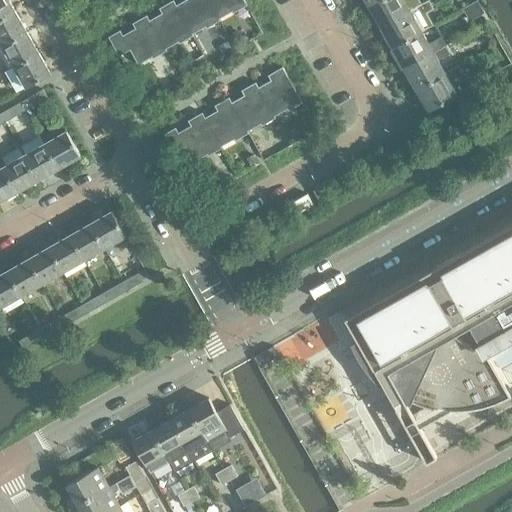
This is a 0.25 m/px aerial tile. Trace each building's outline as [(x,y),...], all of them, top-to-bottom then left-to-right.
[(0,0),(0,17),(14,10),(8,0),(0,0)] [(149,20),(163,45),(165,49),(178,41),(176,38),(190,30),(176,4),(173,0),(172,0),(163,5),(166,10),(149,20)] [(184,0),(176,4),(190,30),(192,33),(205,26),(203,23),(217,15),(208,0),(184,0)] [(208,0),(217,15),(219,18),(231,11),(230,8),(243,0),(208,0)] [(378,0),(369,6),(380,26),(381,26),(422,3),(420,0),(378,0)] [(381,26),(384,32),(392,47),(422,31),(432,25),(425,12),(433,8),(428,0),(427,0),(422,3),(381,26)] [(477,0),(475,0),(462,8),(470,21),(484,12),(477,0)] [(26,31),(14,10),(0,17),(0,41),(1,44),(26,31)] [(163,45),(149,20),(146,15),(136,20),(139,25),(123,35),(120,30),(108,36),(119,55),(130,49),(138,64),(151,56),(149,53),(163,45)] [(38,51),(26,31),(1,44),(13,65),(38,51)] [(392,47),(404,67),(404,68),(446,44),(441,36),(429,43),(422,31),(392,47)] [(404,68),(407,74),(416,89),(445,72),(438,60),(451,53),(446,44),(404,68)] [(50,73),(38,51),(13,65),(26,87),(50,73)] [(204,54),(193,60),(198,70),(209,63),(204,54)] [(416,89),(428,109),(428,110),(457,94),(450,81),(462,74),(457,65),(445,72),(416,89)] [(255,82),(272,112),(274,115),(287,108),(285,105),(299,97),(282,67),(272,72),(275,77),(258,87),(255,82)] [(228,97),(245,127),(247,130),(260,123),(258,120),(272,112),(255,82),(245,87),(248,92),(231,102),(229,97),(228,97)] [(23,100),(28,108),(47,97),(43,88),(23,100)] [(205,117),(219,142),(221,146),(233,139),(232,135),(245,127),(228,97),(218,103),(221,107),(205,117)] [(8,119),(28,108),(23,100),(3,111),(8,119)] [(164,134),(174,153),(185,146),(194,161),(207,154),(205,150),(219,142),(205,117),(202,112),(192,118),(195,122),(178,132),(175,127),(164,134)] [(44,142),(59,167),(80,155),(65,129),(44,142)] [(30,143),(21,148),(38,179),(59,167),(44,142),(33,148),(30,143)] [(3,165),(17,191),(38,179),(23,153),(3,165)] [(255,153),(247,158),(252,167),(260,162),(255,153)] [(0,166),(0,200),(17,191),(3,165),(0,166)] [(230,169),(220,175),(224,183),(234,177),(230,169)] [(319,199),(328,194),(323,185),(313,190),(319,199)] [(290,203),(297,213),(313,204),(307,193),(290,203)] [(127,244),(123,236),(125,235),(111,211),(90,223),(104,247),(114,242),(118,249),(127,244)] [(69,235),(83,259),(104,247),(90,223),(69,235)] [(511,223),(345,318),(353,332),(351,332),(354,341),(351,343),(352,346),(355,351),(358,357),(362,363),(364,366),(366,369),(370,375),(375,380),(378,382),(381,385),(385,388),(410,433),(420,427),(450,411),(457,411),(464,410),(471,410),(478,409),(485,407),(492,405),(499,402),(506,399),(511,396),(486,354),(511,339),(511,223)] [(48,247),(62,271),(83,259),(69,235),(48,247)] [(28,258),(41,283),(62,271),(48,247),(28,258)] [(138,272),(143,280),(149,276),(139,257),(132,261),(138,272)] [(7,270),(21,295),(41,283),(28,258),(7,270)] [(21,295),(7,270),(0,274),(0,307),(2,312),(20,303),(17,297),(21,295)] [(138,272),(118,284),(122,292),(143,280),(138,272)] [(122,292),(118,284),(98,295),(102,303),(122,292)] [(83,314),(102,303),(98,295),(78,306),(83,314)] [(83,314),(78,306),(58,318),(63,326),(83,314)] [(43,337),(63,326),(58,318),(38,329),(43,337)] [(43,337),(38,329),(19,340),(23,348),(43,337)] [(273,346),(254,357),(259,366),(278,355),(273,346)] [(189,409),(207,441),(226,430),(229,437),(244,429),(230,404),(216,412),(208,398),(189,409)] [(170,419),(188,451),(194,462),(213,451),(207,441),(189,409),(170,419)] [(152,430),(170,462),(176,472),(194,462),(188,451),(170,419),(152,430)] [(152,430),(132,440),(150,473),(170,462),(152,430)] [(123,437),(109,444),(116,456),(120,462),(133,455),(130,449),(123,437)] [(130,474),(141,468),(136,460),(125,466),(130,474)] [(231,464),(223,469),(229,480),(237,476),(231,464)] [(77,504),(109,486),(98,467),(66,484),(77,504)] [(145,476),(141,468),(130,474),(134,482),(145,476)] [(229,480),(223,469),(215,473),(222,485),(229,480)] [(262,491),(275,486),(269,469),(255,474),(262,491)] [(193,485),(185,490),(192,501),(200,497),(193,485)] [(109,486),(77,504),(81,511),(106,511),(120,505),(109,486)] [(260,497),(254,486),(241,494),(246,505),(260,497)] [(192,501),(185,490),(178,494),(184,506),(192,501)] [(150,511),(151,511),(162,506),(157,498),(146,504),(150,511)]
